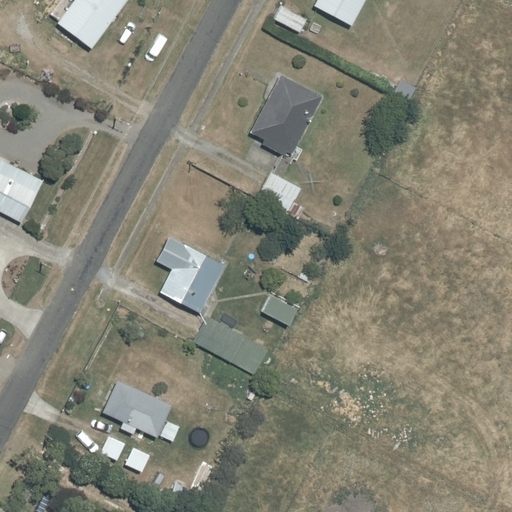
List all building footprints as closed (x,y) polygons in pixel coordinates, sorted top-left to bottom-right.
[(127,0),(75,0),(59,22),(93,47),(127,0)] [(317,0),(315,5),(352,24),(365,0),(317,0)] [(307,18),(280,5),(273,18),(301,32),(307,18)] [(321,96),(280,75),(249,135),(290,156),(321,96)] [(0,209),(23,221),(44,180),(0,157),(0,209)] [(301,187),(271,171),(257,196),(288,212),(301,187)] [(225,263),(169,235),(157,260),(173,268),(161,291),(201,311),(225,263)] [(299,307),(270,293),(261,309),(290,324),(299,307)] [(270,347),(206,314),(193,340),(257,373),(270,347)] [(103,411),(123,420),(119,427),(136,434),(139,427),(157,435),(171,404),(118,379),(103,411)]
